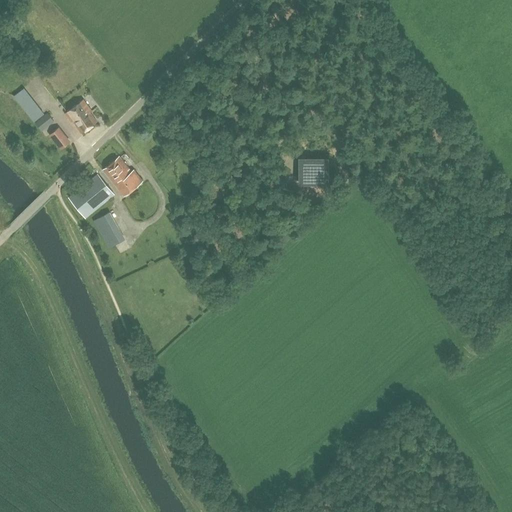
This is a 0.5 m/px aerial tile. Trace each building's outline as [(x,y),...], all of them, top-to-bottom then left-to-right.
[(34,121),(48,111),(28,85),(14,95),(34,121)] [(81,132),(97,121),(90,112),(92,110),(83,98),(65,112),(71,121),(72,120),(81,132)] [(54,121),(49,113),(36,122),(41,130),(54,121)] [(60,148),(68,142),(62,134),(54,140),(60,148)] [(306,138),(285,138),(285,157),(306,157),(306,138)] [(124,195),(143,180),(134,169),(132,171),(120,156),(103,169),(124,195)] [(86,217),(114,193),(98,173),(69,196),(86,217)] [(117,263),(134,254),(110,211),(93,220),(117,263)] [(150,227),(159,248),(169,244),(160,223),(150,227)]
